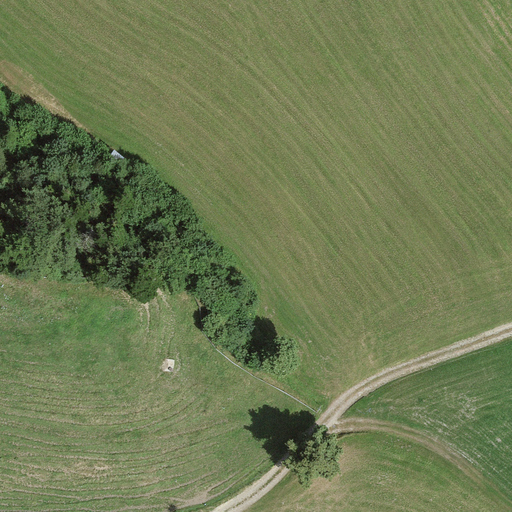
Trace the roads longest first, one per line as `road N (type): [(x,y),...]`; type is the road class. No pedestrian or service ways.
road 1 (track): [(315,432),(371,424),(422,437),(511,507)]
road 2 (track): [(330,416),(368,384),(511,329)]
road 3 (track): [(222,511),(267,481),(330,416)]
